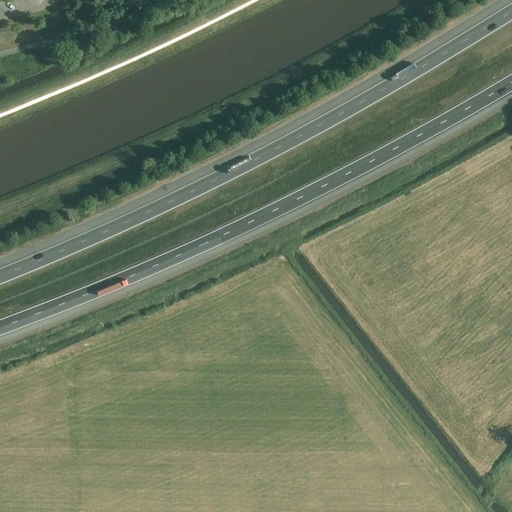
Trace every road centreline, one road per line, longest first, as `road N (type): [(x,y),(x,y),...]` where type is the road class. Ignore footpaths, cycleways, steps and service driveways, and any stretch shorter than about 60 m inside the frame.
road 1 (motorway): [(511,11),(226,174),(0,276)]
road 2 (motorway): [(0,327),(273,211),(511,82)]
